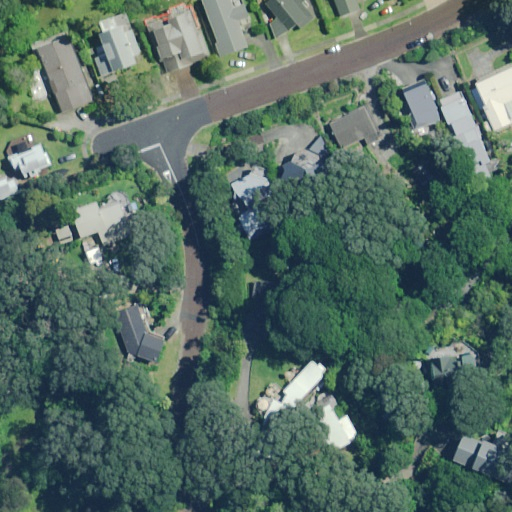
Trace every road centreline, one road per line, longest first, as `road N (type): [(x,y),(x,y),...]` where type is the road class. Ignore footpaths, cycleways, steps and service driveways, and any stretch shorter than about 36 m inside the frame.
road 1 (residential): [(195,511),(172,471),(201,253),(152,129)]
road 2 (residential): [(491,0),(152,129)]
